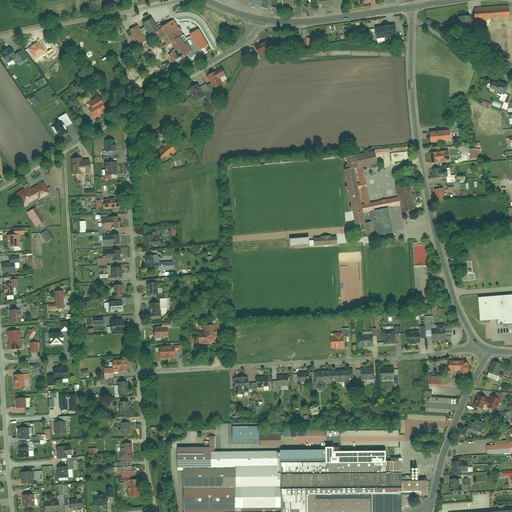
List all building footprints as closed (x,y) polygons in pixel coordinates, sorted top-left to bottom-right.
[(238,0),(249,4),(249,6),(262,9),(262,8),(271,10),(272,0),(238,0)] [(511,16),(511,5),(476,7),(477,23),(486,22),(488,54),(510,53),(509,20),(511,20),(511,16)] [(471,15),(459,16),(460,27),(471,26),(471,15)] [(150,19),(141,24),(143,27),(146,31),(149,36),(158,31),(150,19)] [(174,19),(159,28),(169,44),(170,43),(178,38),(183,35),(174,19)] [(397,36),(395,24),(375,27),(377,39),(397,36)] [(139,30),(137,26),(128,30),(131,35),(128,37),(134,47),(145,41),(141,34),(139,30)] [(198,29),(188,35),(198,51),(208,45),(198,29)] [(320,44),(320,37),(306,38),(307,45),(320,44)] [(178,38),(170,43),(174,51),(167,55),(172,64),(188,56),(186,54),(190,52),(186,43),(182,45),(178,38)] [(267,42),(256,46),(260,55),(271,51),(267,42)] [(11,47),(1,54),(8,64),(18,57),(11,47)] [(215,88),(216,89),(225,84),(224,82),(222,79),(227,75),(228,75),(223,67),(208,76),(212,83),(215,88)] [(496,80),(492,89),(506,95),(510,86),(496,80)] [(200,84),(189,90),(196,102),(207,96),(205,93),(202,87),(200,84)] [(207,84),(202,87),(205,93),(211,90),(208,85),(207,84)] [(100,97),(88,104),(95,119),(108,111),(100,97)] [(61,120),(65,127),(72,123),(66,112),(57,118),(60,121),(61,120)] [(59,137),(68,131),(65,127),(61,120),(60,121),(53,125),(59,137)] [(162,129),(154,134),(158,140),(166,135),(162,129)] [(452,131),(432,132),(433,143),(453,141),(452,131)] [(105,140),(106,152),(117,152),(116,140),(105,140)] [(171,142),(156,152),(162,164),(178,153),(171,142)] [(478,149),(470,150),(471,159),(479,159),(478,149)] [(430,153),(432,164),(452,161),(450,150),(430,153)] [(355,225),(365,223),(363,213),(373,211),(392,207),(400,206),(401,213),(414,211),(409,187),(397,189),(398,197),(370,203),(363,168),(378,165),(376,151),(346,157),(348,169),(344,170),(355,225)] [(83,158),(73,159),(73,175),(90,173),(91,173),(91,164),(91,160),(83,160),(83,158)] [(118,162),(105,163),(106,176),(112,175),(118,175),(119,175),(118,162)] [(442,168),(433,170),(435,179),(448,177),(449,177),(448,169),(447,169),(442,170),(442,168)] [(447,168),(447,169),(448,169),(449,177),(448,177),(448,183),(449,183),(455,182),(457,182),(456,175),(452,176),(451,168),(447,168)] [(30,186),(18,193),(25,206),(38,199),(40,201),(49,195),(52,194),(49,188),(44,181),(32,189),(30,186)] [(445,188),(436,189),(438,198),(446,197),(445,188)] [(120,199),(105,200),(106,209),(120,208),(120,199)] [(392,207),(373,211),(378,235),(397,232),(392,207)] [(45,221),(36,208),(28,213),(37,227),(45,221)] [(119,217),(103,217),(103,219),(103,227),(103,229),(120,228),(119,217)] [(372,222),(364,224),(366,236),(374,235),(372,222)] [(46,230),(40,234),(45,243),(52,239),(46,230)] [(120,234),(104,235),(105,246),(121,245),(120,234)] [(15,235),(8,235),(9,247),(14,247),(20,247),(21,247),(20,235),(15,235)] [(144,236),(145,248),(155,247),(155,246),(154,238),(154,235),(144,236)] [(337,237),(314,239),(314,246),(337,245),(337,237)] [(308,238),(289,239),(290,247),(309,246),(308,238)] [(193,259),(202,252),(198,248),(190,255),(193,259)] [(121,250),(107,251),(107,258),(107,259),(113,259),(113,261),(122,261),(121,250)] [(159,255),(146,256),(147,267),(160,267),(159,262),(159,255)] [(174,261),(159,262),(160,267),(160,271),(175,270),(174,261)] [(11,263),(3,264),(3,273),(16,273),(16,268),(15,263),(11,263)] [(122,267),(112,268),(113,279),(123,278),(122,267)] [(108,283),(107,274),(99,275),(99,283),(108,283)] [(18,279),(10,280),(10,284),(14,284),(14,288),(19,288),(18,279)] [(158,283),(148,283),(148,295),(158,294),(159,294),(159,288),(158,283)] [(10,284),(4,284),(5,296),(8,296),(14,295),(15,295),(14,288),(14,284),(10,284)] [(123,285),(114,286),(115,290),(115,295),(115,296),(124,295),(123,285)] [(56,304),(57,309),(65,309),(64,291),(56,292),(56,304)] [(511,295),(480,298),(482,321),(491,321),(498,320),(499,326),(511,324),(511,295)] [(161,299),(161,303),(161,309),(167,309),(171,309),(170,298),(169,298),(161,299)] [(126,301),(107,302),(107,313),(126,312),(126,301)] [(161,303),(150,303),(151,317),(162,317),(162,315),(161,309),(161,303)] [(18,304),(17,304),(17,310),(22,310),(22,312),(27,311),(27,307),(24,307),(24,304),(23,304),(18,304)] [(17,310),(11,310),(11,323),(23,322),(22,312),(22,310),(17,310)] [(104,317),(95,317),(95,325),(104,325),(104,317)] [(125,319),(111,320),(112,327),(112,333),(126,332),(125,319)] [(70,321),(60,322),(61,332),(63,331),(70,331),(70,321)] [(205,331),(200,331),(201,344),(212,344),(219,337),(218,324),(205,325),(206,330),(205,331)] [(438,327),(433,328),(433,341),(447,340),(447,324),(438,324),(438,327)] [(163,327),(155,328),(155,338),(156,338),(161,338),(169,337),(168,328),(168,327),(163,327)] [(33,329),(32,329),(28,335),(33,339),(37,333),(36,332),(37,330),(34,328),(33,329)] [(397,328),(383,329),(383,340),(386,340),(386,343),(396,343),(396,340),(397,340),(397,328)] [(21,330),(8,330),(9,349),(22,349),(21,330)] [(61,332),(50,332),(51,345),(64,344),(63,331),(61,332)] [(422,331),(407,332),(407,344),(422,343),(422,331)] [(335,335),(332,335),(332,348),(345,348),(344,332),(335,332),(335,335)] [(374,333),(359,334),(359,347),(375,346),(374,333)] [(38,342),(31,342),(32,353),(39,352),(39,347),(41,347),(40,343),(38,342)] [(183,345),(160,346),(160,359),(177,358),(177,352),(184,352),(183,345)] [(114,371),(129,371),(128,359),(113,360),(114,362),(114,366),(114,367),(114,371)] [(461,374),(469,374),(469,363),(465,360),(449,360),(449,371),(452,371),(452,374),(456,374),(456,371),(461,371),(461,374)] [(502,365),(493,361),(488,372),(489,373),(488,376),(497,380),(498,377),(502,379),(504,374),(499,372),(502,365)] [(69,366),(54,367),(55,375),(55,378),(56,378),(63,378),(69,378),(70,378),(69,366)] [(114,371),(114,367),(105,368),(105,378),(115,378),(114,371)] [(395,367),(383,368),(383,380),(396,380),(395,367)] [(375,368),(362,369),(363,380),(376,379),(375,368)] [(354,369),(315,371),(316,383),(318,383),(318,388),(321,390),(325,390),(328,388),(327,383),(346,382),(346,388),(355,388),(354,369)] [(82,378),(89,377),(88,370),(81,372),(82,378)] [(310,372),(299,372),(299,374),(299,381),(299,382),(310,382),(310,372)] [(21,374),(15,374),(16,388),(25,387),(25,380),(25,374),(21,374)] [(55,375),(47,375),(48,386),(56,385),(56,378),(55,378),(55,375)] [(289,375),(278,375),(278,381),(278,386),(290,385),(289,375)] [(270,376),(257,376),(257,382),(258,387),(270,386),(270,376)] [(431,376),(430,385),(457,387),(457,378),(431,376)] [(250,377),(235,377),(235,394),(246,394),(246,392),(251,392),(250,377)] [(129,381),(118,381),(119,385),(119,394),(120,394),(130,393),(129,381)] [(490,399),(479,394),(474,405),(483,409),(485,404),(488,405),(488,407),(496,411),(501,399),(492,395),(490,399)] [(59,395),(60,411),(68,411),(67,395),(59,395)] [(68,396),(69,411),(76,411),(76,395),(68,396)] [(27,398),(17,398),(17,408),(26,407),(27,407),(27,398)] [(130,401),(120,401),(120,414),(131,413),(130,401)] [(34,407),(31,407),(27,407),(26,407),(26,415),(34,415),(34,407)] [(467,426),(463,433),(471,437),(474,430),(483,432),(487,423),(478,419),(477,422),(472,420),(469,427),(467,426)] [(60,421),(55,422),(56,434),(67,433),(67,422),(66,421),(60,421)] [(131,422),(121,423),(121,430),(121,434),(132,433),(131,422)] [(261,426),(235,426),(235,439),(262,439),(261,426)] [(30,428),(18,428),(19,439),(31,438),(30,428)] [(283,435),(262,434),(262,446),(283,446),(283,435)] [(487,445),(488,454),(511,453),(511,452),(511,440),(495,441),(495,445),(487,445)] [(126,443),(121,444),(121,453),(120,453),(121,462),(129,462),(133,461),(133,452),(133,443),(126,443)] [(72,445),(58,446),(59,458),(68,458),(68,455),(73,454),(72,445)] [(29,446),(20,446),(20,457),(30,456),(29,451),(29,446)] [(208,447),(179,447),(179,470),(184,471),(184,511),(402,511),(402,494),(423,493),(423,481),(402,481),(402,461),(329,461),(329,450),(284,451),(284,455),(280,455),(279,451),(215,452),(211,452),(211,447),(208,447)] [(68,461),(68,466),(69,466),(69,469),(79,468),(78,460),(68,461)] [(469,461),(453,461),(453,472),(470,471),(469,461)] [(68,466),(58,466),(59,478),(69,477),(69,469),(69,466),(68,466)] [(43,470),(35,471),(36,479),(44,479),(43,470)] [(34,471),(22,472),(22,484),(35,483),(34,471)] [(465,479),(465,486),(474,485),(473,475),(467,475),(467,479),(465,479)] [(460,478),(451,479),(452,495),(464,494),(463,486),(461,486),(460,478)] [(131,479),(128,480),(128,483),(129,496),(141,495),(140,479),(131,479)] [(105,494),(106,497),(113,497),(113,487),(105,488),(105,494)] [(32,494),(23,494),(24,507),(36,506),(35,494),(32,494)] [(106,497),(105,494),(93,495),(94,505),(107,504),(106,497)] [(78,498),(70,499),(71,509),(83,508),(83,498),(82,498),(78,498)] [(58,500),(44,501),(44,511),(59,511),(58,500)]
